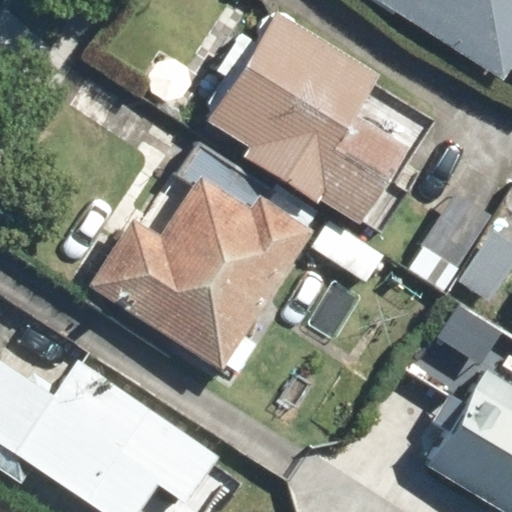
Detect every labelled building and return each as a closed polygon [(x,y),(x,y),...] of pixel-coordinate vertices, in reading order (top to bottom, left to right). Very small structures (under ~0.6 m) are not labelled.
[(511,0),(366,0),(489,80),(500,62),(511,70),(511,0)] [(348,220),(396,145),(340,110),(364,73),(265,10),(197,118),(237,144),(231,154),(306,202),(310,196),(348,220)] [(79,285),(212,370),(304,228),(249,193),(241,206),(191,175),(153,235),(123,216),(79,285)] [(433,288),(480,213),(444,191),(397,266),(433,288)] [(451,280),(480,298),(511,248),(511,242),(485,226),(451,280)] [(0,474),(9,481),(20,464),(91,511),(124,511),(146,480),(175,500),(207,453),(64,358),(40,393),(0,366),(0,474)] [(492,511),(511,511),(511,387),(478,366),(416,464),(492,511)]
